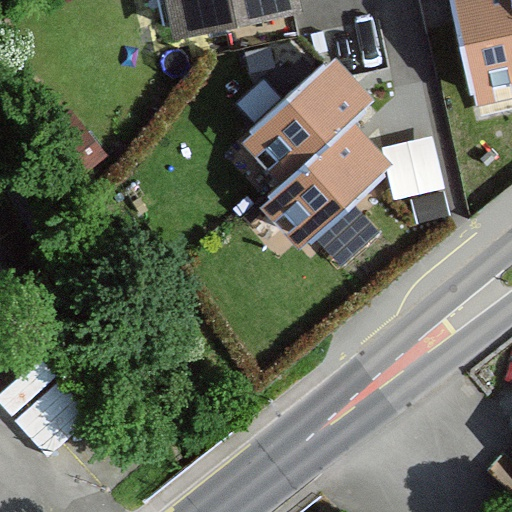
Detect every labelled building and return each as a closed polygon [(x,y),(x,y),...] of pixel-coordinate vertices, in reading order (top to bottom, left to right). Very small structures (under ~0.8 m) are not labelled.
[(297,16),(295,0),(177,0),(181,31),(297,16)] [(511,0),(456,0),(481,113),(511,105),(511,0)] [(337,58),(245,140),(283,183),(304,164),(350,123),(375,100),(337,58)] [(391,165),(350,123),(260,210),(300,251),(391,165)] [(44,349),(3,386),(51,439),(92,402),(44,349)] [(511,428),(502,438),(511,448),(511,428)]
